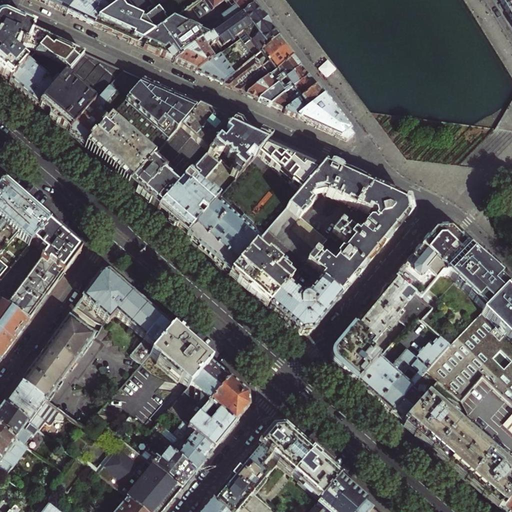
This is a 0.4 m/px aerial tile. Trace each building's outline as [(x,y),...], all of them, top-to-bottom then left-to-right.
[(34,0),(44,4),(66,14),(79,0),(34,0)] [(90,25),(94,27),(97,22),(111,12),(98,0),(79,0),(66,14),(77,19),(90,25)] [(154,10),(146,0),(128,0),(111,12),(97,22),(94,27),(111,35),(137,47),(166,26),(162,21),(163,20),(158,13),(154,10)] [(202,0),(199,2),(208,15),(225,3),(229,9),(230,12),(220,19),(226,27),(254,7),(248,0),(202,0)] [(511,0),(499,0),(510,16),(511,19),(511,0)] [(212,37),(217,45),(221,50),(227,46),(229,48),(233,44),(232,42),(239,37),(246,47),(269,28),(261,17),(254,7),(212,37)] [(36,54),(49,40),(49,39),(16,24),(11,22),(6,19),(0,21),(0,76),(9,85),(26,65),(11,52),(15,44),(36,54)] [(171,22),(166,26),(137,47),(158,56),(169,61),(174,64),(208,40),(171,22)] [(274,34),(269,28),(246,47),(250,52),(254,49),(260,55),(261,54),(278,39),(274,34)] [(208,40),(174,64),(185,69),(196,74),(218,59),(211,49),(217,45),(212,37),(208,40)] [(281,44),(278,39),(261,54),(264,58),(257,64),(261,69),(285,49),(281,44)] [(72,71),(85,56),(80,53),(79,53),(78,53),(77,53),(76,54),(75,54),(68,49),(67,51),(63,48),(60,45),(58,47),(49,40),(36,54),(40,57),(40,58),(41,58),(42,58),(43,58),(44,58),(45,57),(54,63),(55,61),(62,67),(64,65),(72,71)] [(224,87),(254,61),(240,43),(224,55),(218,59),(196,74),(204,78),(211,81),(219,85),(224,87)] [(289,53),(285,49),(261,69),(269,79),(293,59),(289,53)] [(63,81),(60,85),(38,110),(51,121),(68,136),(91,109),(94,106),(67,83),(67,82),(73,75),(75,77),(77,76),(90,87),(91,85),(103,96),(123,73),(85,56),(72,71),(63,81)] [(269,79),(247,97),(258,102),(259,101),(300,68),(297,64),(293,59),(269,79)] [(254,60),(254,61),(224,87),(235,92),(247,97),(269,79),(261,69),(257,64),(254,60)] [(28,64),(26,65),(9,85),(17,92),(28,101),(46,80),(28,64)] [(259,101),(258,102),(265,106),(271,108),(272,107),(308,78),(304,73),(300,68),(259,101)] [(143,82),(123,73),(103,96),(94,106),(91,109),(68,136),(75,142),(83,149),(107,123),(97,114),(120,88),(130,97),(143,82)] [(52,74),(46,80),(28,101),(32,105),(38,110),(60,85),(55,81),(58,79),(52,74)] [(308,78),(272,107),(279,110),(285,113),(301,101),(316,89),(312,83),(308,78)] [(143,82),(130,97),(125,102),(107,123),(83,149),(94,159),(114,176),(128,188),(152,161),(156,155),(170,140),(180,128),(198,107),(169,94),(143,82)] [(320,94),(316,89),(301,101),(285,113),(284,114),(291,117),(297,120),(309,111),(324,99),(320,94)] [(353,137),(324,99),(309,111),(297,120),(321,131),(346,143),(353,137)] [(234,124),(198,107),(180,128),(170,140),(156,155),(152,161),(128,188),(145,203),(156,213),(186,179),(168,164),(191,138),(209,153),(234,124)] [(254,133),(234,124),(209,153),(186,179),(156,213),(169,224),(185,238),(218,201),(210,194),(209,196),(200,188),(222,162),(233,172),(230,175),(236,180),(257,157),(271,141),(254,133)] [(277,143),(271,141),(257,157),(300,194),(325,165),(318,162),(305,156),(286,148),(277,143)] [(325,165),(300,194),(290,205),(288,208),(300,219),(290,231),(315,253),(326,241),(301,219),(322,195),(346,206),(347,204),(354,208),(372,187),(362,182),(351,177),(332,168),(325,165)] [(0,284),(27,252),(32,245),(50,225),(20,199),(4,185),(0,189),(0,284)] [(323,277),(319,282),(340,300),(394,235),(410,215),(407,203),(372,187),(354,208),(370,215),(371,212),(375,214),(376,219),(373,223),(369,223),(357,237),(340,224),(329,237),(336,242),(339,239),(346,246),(330,266),(315,253),(306,264),(323,277)] [(221,198),(218,201),(185,238),(209,258),(229,276),(253,248),(268,231),(288,208),(290,205),(276,193),(274,195),(272,194),(270,194),(269,194),(266,195),(265,196),(245,219),(221,198)] [(288,208),(268,231),(305,264),(306,264),(315,253),(290,231),(300,219),(288,208)] [(64,238),(50,225),(32,245),(44,255),(38,263),(5,306),(29,323),(63,277),(67,271),(78,256),(77,248),(64,238)] [(443,270),(465,246),(450,232),(450,231),(435,232),(401,273),(394,281),(418,301),(440,276),(449,276),(443,270)] [(443,270),(449,276),(484,311),(508,288),(494,274),(474,255),(465,246),(443,270)] [(253,248),(229,276),(234,281),(243,288),(249,293),(260,303),(267,309),(286,287),(290,281),(286,277),(287,276),(282,272),(283,270),(278,266),(279,265),(276,263),(275,264),(260,251),(258,253),(253,248)] [(90,290),(82,301),(109,324),(116,315),(144,339),(130,355),(141,364),(149,356),(171,331),(165,325),(107,275),(101,276),(97,282),(90,290)] [(418,301),(394,281),(383,294),(353,331),(373,346),(386,330),(390,333),(397,324),(395,322),(397,320),(407,327),(415,318),(420,322),(430,312),(418,301)] [(303,301),(286,287),(267,309),(281,321),(299,336),(311,335),(334,307),(340,300),(319,282),(303,301)] [(511,292),(508,288),(484,311),(481,315),(448,348),(428,371),(426,373),(437,384),(460,403),(482,378),(511,406),(511,292)] [(0,334),(13,344),(29,323),(5,306),(0,312),(0,334)] [(77,324),(69,318),(47,349),(20,385),(46,404),(95,338),(84,329),(86,327),(79,321),(77,324)] [(187,389),(209,364),(201,356),(177,336),(171,331),(149,356),(187,389)] [(373,346),(353,331),(333,355),(334,367),(343,375),(356,386),(378,360),(384,354),(381,351),(373,359),(371,357),(373,355),(368,351),(373,346)] [(0,334),(0,362),(13,344),(0,334)] [(389,370),(378,360),(356,386),(366,394),(378,405),(416,361),(428,371),(448,348),(438,338),(433,343),(430,341),(415,359),(406,351),(389,370)] [(416,361),(378,405),(384,410),(390,415),(424,376),(426,373),(428,371),(416,361)] [(167,412),(182,425),(187,429),(195,419),(185,411),(190,404),(194,407),(197,406),(203,399),(209,404),(229,381),(219,372),(209,364),(187,389),(167,412)] [(424,376),(390,415),(394,419),(401,425),(426,397),(436,385),(424,386),(424,376)] [(426,397),(401,425),(427,448),(439,458),(454,472),(462,478),(477,491),(500,511),(501,511),(511,500),(511,472),(502,464),(501,463),(509,454),(511,454),(511,406),(482,378),(460,403),(466,416),(457,425),(426,397)] [(195,419),(187,429),(214,452),(223,441),(240,420),(248,410),(248,397),(241,391),(229,381),(209,404),(195,419)] [(46,404),(20,385),(12,395),(4,407),(37,432),(44,423),(48,427),(51,426),(54,421),(62,422),(80,435),(82,431),(46,404)] [(37,432),(4,407),(0,411),(0,429),(22,446),(30,436),(32,438),(37,432)] [(173,436),(204,463),(209,457),(214,452),(187,429),(182,425),(173,436)] [(320,501),(340,478),(299,443),(285,431),(282,428),(270,429),(212,500),(225,511),(248,511),(243,507),(278,465),(320,501)] [(22,446),(0,429),(0,475),(4,479),(26,449),(22,446)] [(172,446),(167,452),(194,475),(200,468),(204,463),(173,436),(167,431),(162,437),(172,446)] [(87,467),(123,498),(140,511),(162,511),(169,505),(180,491),(141,458),(134,452),(128,459),(115,448),(97,470),(81,458),(88,446),(77,438),(66,453),(75,461),(57,486),(66,494),(87,467)] [(145,454),(141,458),(180,491),(187,483),(194,475),(167,452),(157,464),(145,454)] [(340,478),(320,501),(310,511),(330,511),(351,488),(347,484),(340,478)] [(330,511),(356,511),(367,501),(359,495),(351,488),(330,511)] [(121,507),(116,511),(140,511),(123,498),(121,498),(119,500),(120,502),(118,504),(121,507)] [(225,511),(212,500),(201,511),(225,511)] [(511,511),(511,500),(501,511),(511,511)] [(369,511),(374,507),(367,501),(356,511),(369,511)] [(55,511),(44,502),(36,511),(55,511)]
